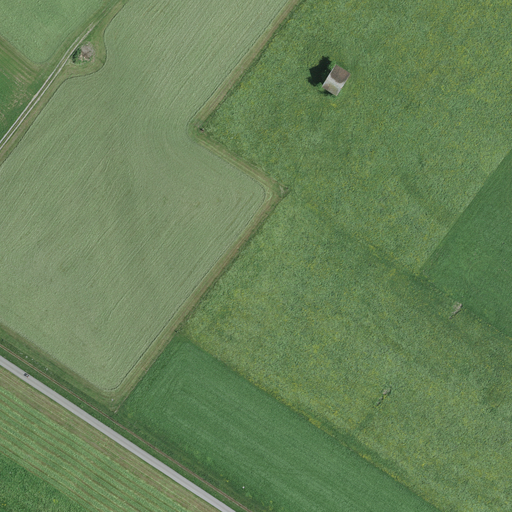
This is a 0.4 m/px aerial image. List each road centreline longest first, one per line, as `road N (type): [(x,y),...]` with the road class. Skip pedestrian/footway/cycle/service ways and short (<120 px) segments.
road 1 (track): [(229,511),(0,358)]
road 2 (track): [(0,146),(116,0)]
